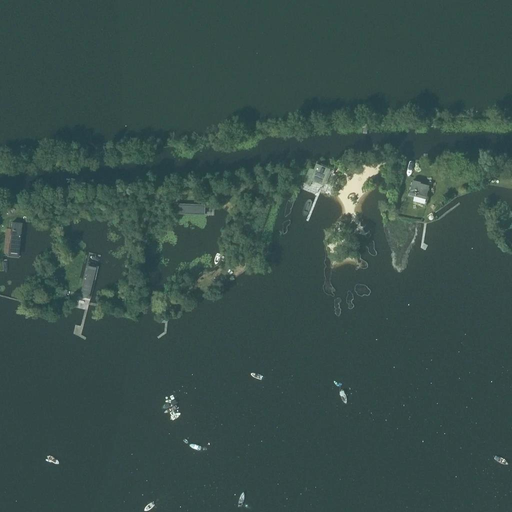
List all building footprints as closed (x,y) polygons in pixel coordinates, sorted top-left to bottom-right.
[(327,175),(329,170),(317,165),(315,170),(311,169),(305,183),(311,185),(313,182),(321,185),(322,182),(324,183),(326,177),(332,179),(332,177),(327,175)] [(427,197),(429,186),(418,184),(419,182),(413,181),(410,193),(415,194),(415,196),(417,197),(417,195),(427,197)] [(206,205),(177,205),(177,214),(206,215),(206,205)] [(23,223),(12,222),(8,256),(19,257),(23,223)] [(96,267),(86,265),(79,296),(88,298),(96,267)] [(67,291),(59,288),(57,296),(65,298),(67,291)]
